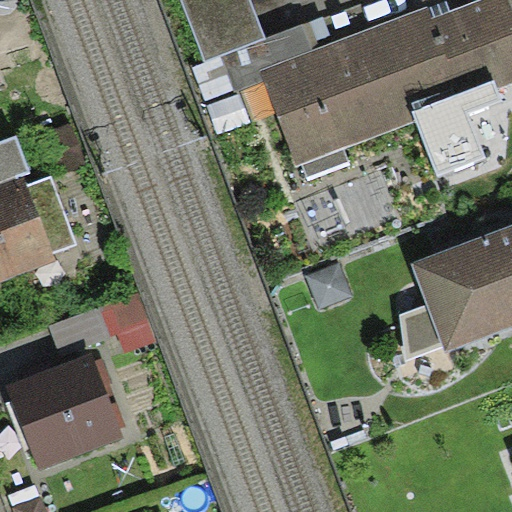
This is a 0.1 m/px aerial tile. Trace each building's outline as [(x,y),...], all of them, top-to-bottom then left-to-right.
[(179,0),(204,64),(265,40),(250,0),(179,0)] [(428,5),(260,69),(298,167),(417,121),(439,176),(484,159),(466,113),(503,98),(499,88),(511,83),(511,15),(506,0),(478,0),(433,18),(428,5)] [(0,191),(22,183),(6,140),(0,142),(0,191)] [(0,277),(35,265),(12,204),(0,208),(0,277)] [(511,326),(511,242),(414,282),(443,354),(511,326)] [(100,353),(88,321),(44,337),(57,369),(100,353)] [(105,445),(78,373),(5,401),(32,473),(105,445)]
